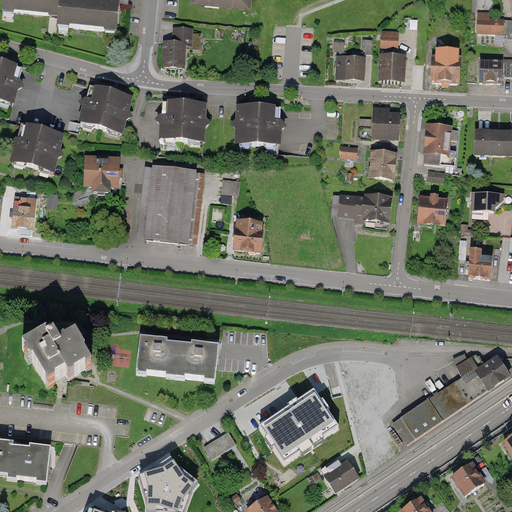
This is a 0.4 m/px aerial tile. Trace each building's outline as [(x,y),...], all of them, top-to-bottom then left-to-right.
[(128,10),(128,0),(97,0),(97,6),(61,3),(61,0),(3,0),(2,9),(59,15),(58,32),(116,37),(119,9),(128,10)] [(511,7),(511,22),(477,21),(477,37),(508,38),(507,58),(511,58),(511,0),(511,7)] [(173,46),(163,46),(162,70),(184,71),(186,48),(196,49),(197,31),(175,29),(173,46)] [(398,36),(382,36),(381,51),(397,52),(398,36)] [(335,51),(347,51),(347,40),(336,40),(335,51)] [(404,60),(379,59),(378,85),(403,86),(404,60)] [(364,61),(337,60),(337,83),(364,84),(364,61)] [(460,64),(430,63),(429,85),(458,87),(460,64)] [(503,86),(503,66),(479,66),(478,85),(503,86)] [(21,74),(0,67),(0,104),(12,108),(21,74)] [(122,138),(130,102),(88,92),(80,128),(122,138)] [(203,144),(204,108),(161,106),(160,142),(203,144)] [(280,112),(235,110),(233,147),(279,149),(280,112)] [(397,139),(398,118),(373,118),(372,139),(397,139)] [(53,174),(62,138),(19,128),(11,164),(53,174)] [(450,131),(427,129),(424,167),(438,168),(439,159),(448,160),(450,131)] [(511,136),(474,136),(473,158),(511,159),(511,136)] [(356,150),(341,150),(340,161),(356,162),(356,150)] [(396,156),(371,154),(369,181),(394,183),(396,156)] [(119,193),(120,163),(84,162),(83,192),(119,193)] [(196,176),(151,170),(141,244),(186,250),(196,176)] [(431,172),(429,181),(443,184),(445,175),(431,172)] [(233,202),(233,196),(241,196),(241,180),(224,180),(224,202),(233,202)] [(25,202),(15,200),(11,231),(33,234),(37,203),(45,204),(46,196),(26,194),(25,202)] [(50,209),(60,209),(60,194),(51,194),(50,209)] [(390,225),(392,203),(339,198),(337,221),(390,225)] [(504,199),(472,199),(471,215),(503,216),(504,199)] [(444,229),(447,202),(419,200),(416,226),(444,229)] [(261,256),(263,227),(236,225),(234,254),(261,256)] [(480,255),(469,254),(467,281),(490,282),(492,262),(479,261),(480,255)] [(86,356),(76,339),(66,345),(67,348),(61,352),(51,335),(24,351),(29,358),(27,359),(30,365),(34,363),(50,389),(56,385),(55,383),(66,376),(69,381),(86,371),(87,373),(92,370),(84,356),(86,356)] [(167,346),(142,343),(138,380),(216,387),(220,351),(194,348),(193,352),(167,350),(167,346)] [(393,426),(407,447),(510,380),(496,359),(483,368),(475,355),(469,359),(466,354),(451,364),(462,381),(393,426)] [(289,410),(259,430),(267,441),(274,437),(280,446),(273,450),(284,467),(300,456),(296,450),(319,435),(323,441),(339,430),(328,414),(321,418),(315,408),(321,404),(314,394),(298,404),(303,411),(294,417),(289,410)] [(236,446),(228,434),(204,449),(212,461),(236,446)] [(511,439),(501,447),(511,462),(511,439)] [(0,479),(3,480),(3,484),(12,485),(12,482),(32,484),(32,487),(42,488),(46,452),(25,450),(25,454),(5,452),(6,447),(0,446),(0,479)] [(195,484),(168,462),(147,476),(148,479),(140,481),(147,507),(156,507),(155,511),(177,511),(179,508),(186,510),(193,491),(191,490),(195,484)] [(358,480),(348,464),(341,468),(338,464),(328,471),(327,468),(320,473),(335,495),(358,480)] [(485,487),(472,467),(449,482),(462,502),(485,487)] [(322,481),(318,474),(308,480),(313,487),(322,481)] [(274,511),(266,500),(248,511),(274,511)] [(427,511),(422,503),(407,511),(427,511)]
